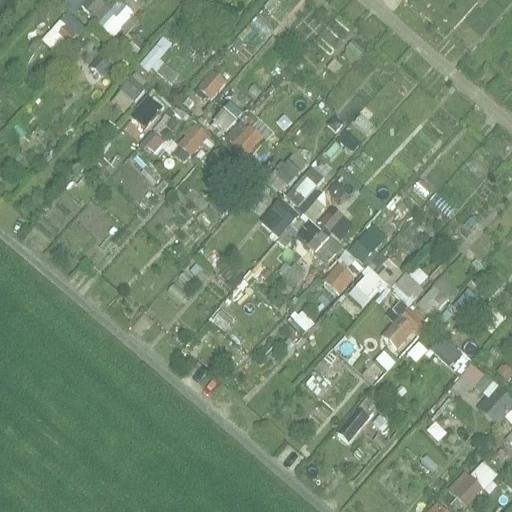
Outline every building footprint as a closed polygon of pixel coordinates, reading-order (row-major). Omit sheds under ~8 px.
[(112,38),(137,15),(123,0),(121,0),(98,23),(112,38)] [(101,1),(88,10),(95,20),(108,11),(101,1)] [(66,11),(41,40),(60,56),(86,28),(66,11)] [(100,76),(111,58),(97,49),(86,67),(100,76)] [(171,85),(180,75),(157,55),(148,65),(171,85)] [(215,70),(199,88),(212,99),(228,82),(215,70)] [(124,114),(151,84),(137,71),(110,102),(124,114)] [(142,128),(166,106),(156,95),(132,117),(142,128)] [(231,101),(208,126),(221,138),(244,113),(231,101)] [(224,137),(242,158),(263,142),(245,120),(224,137)] [(209,138),(194,123),(167,150),(182,165),(209,138)] [(153,153),(166,141),(155,130),(142,142),(153,153)] [(218,171),(229,161),(219,149),(207,160),(218,171)] [(270,183),(284,192),(308,159),(294,149),(270,183)] [(285,197),(297,208),(325,177),(312,166),(285,197)] [(261,184),(248,201),(257,208),(270,191),(261,184)] [(224,218),(239,202),(222,187),(208,204),(224,218)] [(282,198),(259,223),(287,248),(299,234),(290,226),(301,214),(282,198)] [(328,263),(342,247),(309,218),(295,234),(328,263)] [(272,242),(260,262),(269,268),(281,248),(272,242)] [(276,265),(253,268),(256,294),(267,293),(269,307),(289,305),(283,250),(275,250),(276,265)] [(389,288),(408,306),(433,280),(418,265),(407,276),(383,253),(348,291),(368,310),(389,288)] [(323,280),(341,296),(357,277),(339,261),(323,280)] [(443,277),(416,307),(433,323),(460,292),(443,277)] [(470,289),(456,304),(484,331),(498,316),(470,289)] [(380,304),(386,313),(401,304),(395,294),(380,304)] [(222,306),(235,318),(244,309),(231,296),(222,306)] [(383,337),(402,354),(429,324),(411,307),(383,337)] [(221,310),(215,320),(229,329),(235,318),(221,310)] [(303,311),(292,321),(304,334),(315,324),(303,311)] [(291,353),(302,332),(279,320),(268,340),(291,353)] [(431,350),(458,377),(472,364),(444,337),(431,350)] [(418,362),(427,349),(417,341),(407,355),(418,362)] [(377,361),(387,372),(396,363),(386,352),(377,361)] [(452,392),(464,400),(472,387),(490,398),(499,384),(469,365),(452,392)] [(490,400),(498,406),(508,394),(500,387),(490,400)] [(495,424),(511,410),(511,398),(511,397),(488,415),(495,424)] [(483,461),(450,492),(467,509),(499,478),(483,461)] [(430,511),(448,511),(438,503),(430,511)]
